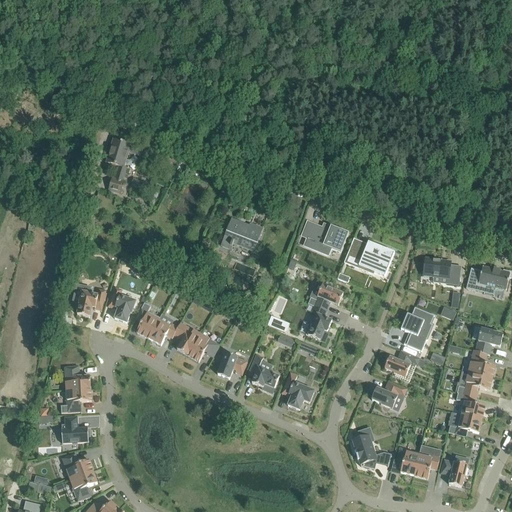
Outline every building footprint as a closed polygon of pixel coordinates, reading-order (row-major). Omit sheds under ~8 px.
[(113,141),(110,152),(127,157),(128,152),(141,156),(140,158),(153,162),(156,151),(144,147),(143,149),(113,141)] [(124,168),(127,157),(110,152),(106,163),(120,167),(116,180),(113,179),(109,191),(121,195),(125,182),(123,182),(127,169),(124,168)] [(232,221),(221,247),(231,250),(233,245),(254,253),(263,231),(250,226),(249,228),(241,225),(242,224),(232,221)] [(308,223),(302,237),(316,242),(313,250),(328,256),(331,249),(340,252),(347,235),(332,229),(330,232),(308,223)] [(395,254),(383,250),(382,253),(354,242),(355,240),(354,240),(348,255),(361,261),(359,268),(385,278),(395,254)] [(426,260),(424,277),(448,280),(447,286),(459,287),(460,277),(449,276),(451,263),(426,260)] [(471,270),(466,290),(482,294),(483,286),(506,292),(509,279),(511,279),(511,273),(503,271),(503,273),(501,272),(501,271),(494,269),(493,270),(483,268),(482,273),(475,271),(471,270)] [(350,279),(340,275),(338,280),(348,284),(350,279)] [(338,307),(343,295),(334,291),(323,286),(316,301),(311,299),(308,306),(313,308),(327,313),(329,307),(328,306),(329,303),(338,307)] [(115,311),(116,309),(119,310),(115,320),(127,324),(131,314),(132,315),(136,303),(120,297),(122,292),(115,289),(108,308),(115,311)] [(102,312),(106,292),(99,291),(98,297),(81,293),(79,306),(77,316),(90,318),(92,308),(95,309),(95,311),(102,312)] [(196,296),(192,304),(199,308),(204,300),(196,296)] [(159,321),(161,319),(148,313),(151,308),(144,304),(136,321),(141,324),(137,334),(149,340),(159,321)] [(332,322),(324,319),(327,313),(313,308),(311,313),(314,315),(309,326),(310,327),(306,336),(320,342),(324,332),(327,333),(332,322)] [(407,315),(401,331),(411,335),(406,346),(404,345),(404,346),(422,353),(426,342),(427,342),(428,341),(427,341),(433,326),(431,325),(434,317),(415,309),(412,317),(407,315)] [(280,319),(277,324),(285,327),(287,322),(280,319)] [(174,337),(178,329),(172,325),(171,327),(159,321),(149,340),(161,347),(167,337),(173,340),(174,337)] [(200,335),(181,324),(178,329),(174,337),(180,340),(180,339),(183,341),(177,351),(188,357),(200,335)] [(500,348),(503,336),(493,333),(481,330),(476,352),(476,353),(488,356),(490,356),(492,349),(490,349),(491,346),(500,348)] [(213,359),(220,347),(200,335),(188,357),(199,363),(205,353),(207,354),(207,356),(213,359)] [(399,359),(400,359),(399,362),(390,358),(385,370),(394,374),(394,375),(405,380),(412,364),(417,367),(420,360),(402,352),(399,359)] [(495,368),(484,365),(485,362),(487,363),(488,356),(476,353),(476,352),(474,352),(468,374),(492,380),(495,368)] [(433,353),(430,361),(443,366),(446,359),(433,353)] [(225,354),(218,376),(230,380),(233,371),(236,372),(235,374),(242,377),(247,363),(225,354)] [(280,378),(270,374),(270,373),(259,369),(263,359),(256,356),(249,375),(255,378),(252,384),(263,389),(264,386),(275,390),(280,378)] [(91,390),(90,377),(79,378),(79,375),(80,375),(79,368),(65,369),(66,391),(91,390)] [(290,374),(282,395),(289,398),(289,396),(292,397),(288,407),(300,412),(304,402),(309,404),(314,393),(294,384),(297,377),(290,374)] [(489,392),(492,380),(468,374),(465,389),(459,388),(457,395),(458,395),(476,399),(477,399),(479,392),(477,392),(478,389),(489,392)] [(381,406),(392,411),(399,395),(404,398),(407,391),(388,383),(385,390),(387,390),(386,393),(377,389),(372,401),(381,405),(381,406)] [(92,402),(91,390),(66,391),(67,407),(61,407),(62,415),(82,413),(81,406),(80,406),(80,403),(92,402)] [(482,421),(485,408),(475,405),(476,399),(458,395),(456,401),(464,403),(461,416),(482,421)] [(479,435),(482,421),(461,416),(459,415),(456,429),(450,427),(448,434),(466,439),(468,432),(479,435)] [(65,426),(61,426),(62,430),(61,430),(62,445),(88,443),(88,438),(90,438),(89,430),(88,431),(88,429),(78,429),(77,418),(65,419),(65,426)] [(353,440),(352,440),(356,452),(355,452),(358,462),(359,462),(361,468),(375,471),(374,470),(377,461),(389,464),(388,468),(391,456),(384,454),(376,457),(369,437),(354,442),(353,440)] [(414,477),(419,456),(420,454),(400,449),(397,461),(403,463),(400,474),(414,477)] [(76,455),(62,460),(70,481),(93,473),(89,461),(78,465),(77,462),(78,462),(76,455)] [(437,471),(440,459),(433,457),(432,460),(419,456),(414,477),(428,481),(430,470),(437,471)] [(444,461),(441,475),(448,477),(448,475),(451,476),(450,481),(450,480),(449,484),(449,486),(461,489),(464,479),(467,467),(444,461)] [(93,473),(70,481),(78,503),(92,498),(89,491),(88,491),(87,489),(98,485),(93,473)] [(54,489),(39,485),(37,493),(52,497),(54,489)] [(21,511),(20,511),(19,511),(40,511),(41,506),(26,503),(23,511),(21,511)] [(118,511),(119,511),(110,503),(102,511),(100,509),(101,508),(95,503),(87,511),(118,511)]
